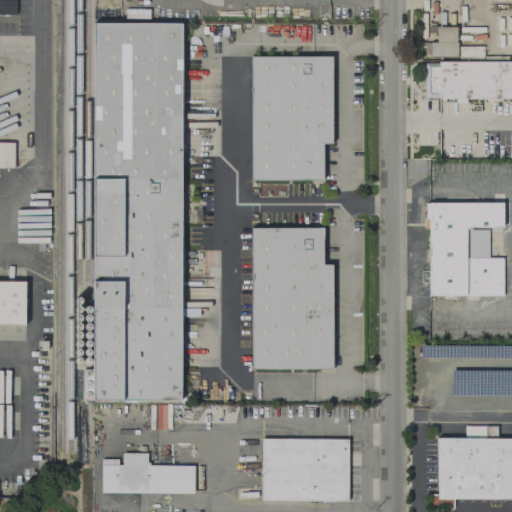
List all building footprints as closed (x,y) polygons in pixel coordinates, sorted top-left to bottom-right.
[(96,25),(182,25),(182,400),(95,400),(96,25)] [(435,26),(435,42),(429,42),(428,57),(456,57),(456,27),(435,26)] [(253,58),(253,180),(323,180),(323,144),(333,144),(333,58),(253,58)] [(422,97),(437,97),(437,99),(511,99),(511,59),(436,60),(436,62),(422,62),(422,97)] [(0,167),(12,168),(13,142),(0,142),(0,167)] [(428,202),(501,202),(501,227),(470,227),(470,229),(486,229),(486,258),(500,258),(500,295),(428,295),(428,202)] [(254,230),(324,230),(324,265),(334,265),(334,368),(254,368),(254,230)] [(0,323),(0,281),(23,282),(23,323),(0,323)] [(435,437),(484,437),(484,425),(495,425),(495,438),(511,438),(511,499),(451,499),(451,505),(429,505),(429,493),(435,493),(435,437)] [(260,439),(346,439),(346,500),(260,500),(260,439)] [(100,459),(116,459),(116,465),(121,465),(121,452),(146,452),(146,462),(148,462),(148,464),(192,465),(192,492),(100,491),(100,459)]
